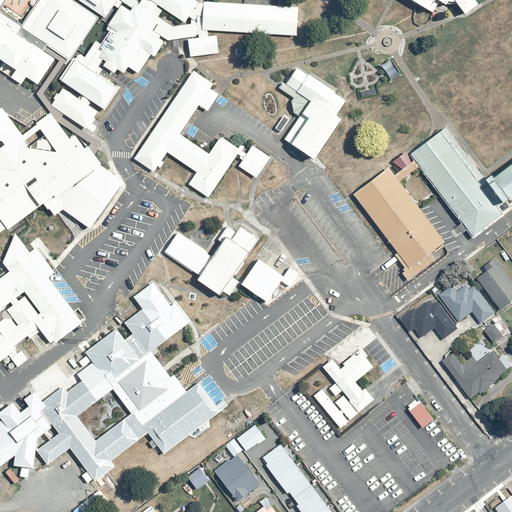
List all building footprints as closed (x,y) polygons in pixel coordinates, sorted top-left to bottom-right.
[(27,0),(13,23),(60,52),(87,9),(97,16),(106,0),(27,0)] [(91,37),(88,35),(76,51),(105,69),(109,64),(118,68),(121,62),(130,69),(141,51),(147,54),(159,34),(184,31),(183,19),(165,21),(151,14),(157,4),(150,0),(124,0),(116,13),(108,10),(91,37)] [(150,0),(157,4),(177,17),(187,15),(189,32),(177,35),(180,52),(210,48),(209,31),(197,30),(198,24),(287,31),(287,3),(238,0),(150,0)] [(407,0),(430,11),(440,0),(446,0),(458,11),(473,0),(407,0)] [(52,52),(0,18),(0,58),(34,79),(52,52)] [(112,83),(66,53),(51,76),(98,105),(112,83)] [(399,73),(392,62),(382,68),(389,79),(399,73)] [(206,149),(174,129),(193,98),(204,105),(214,89),(208,85),(212,79),(187,64),(134,149),(128,158),(151,172),(163,152),(191,168),(182,182),(206,197),(238,145),(216,132),(206,149)] [(281,141),(311,159),(347,101),(296,69),(284,88),(306,102),(281,141)] [(88,103),(52,81),(39,101),(75,124),(88,103)] [(3,109),(0,110),(0,234),(44,204),(49,210),(50,209),(56,216),(63,210),(90,229),(123,182),(94,159),(83,144),(70,128),(63,133),(52,113),(23,136),(3,109)] [(503,214),(438,128),(407,151),(472,238),(503,214)] [(265,152),(244,139),(230,161),(251,175),(265,152)] [(511,199),(511,161),(489,179),(508,203),(511,199)] [(444,244),(388,168),(347,197),(408,280),(435,260),(431,254),(444,244)] [(215,293),(252,236),(226,219),(206,250),(172,228),(157,248),(215,293)] [(82,325),(16,235),(3,263),(9,272),(0,278),(0,364),(8,358),(18,370),(29,360),(19,347),(41,332),(52,347),(58,343),(82,325)] [(278,270),(251,253),(234,281),(261,297),(278,270)] [(511,279),(496,257),(482,267),(485,272),(478,277),(502,311),(511,303),(511,279)] [(0,454),(3,452),(11,465),(28,454),(35,465),(64,446),(84,475),(105,461),(101,455),(140,429),(154,450),(214,410),(191,376),(174,387),(147,346),(182,323),(150,275),(126,290),(138,308),(77,348),(86,362),(69,373),(74,381),(61,390),(56,383),(37,395),(29,383),(0,401),(0,454)] [(475,285),(470,290),(466,285),(457,292),(452,286),(440,295),(460,322),(473,312),(482,324),(496,313),(475,285)] [(462,330),(435,296),(417,310),(413,305),(398,316),(413,336),(417,333),(425,344),(437,335),(446,347),(460,337),(457,333),(462,330)] [(511,329),(499,314),(493,319),(496,322),(485,332),(495,344),(511,329)] [(344,377),(360,396),(374,385),(359,368),(375,354),(360,336),(341,352),(334,344),(323,354),(337,371),(331,376),(337,383),(344,377)] [(511,364),(504,354),(499,358),(487,342),(471,353),(474,357),(463,364),(454,352),(443,360),(472,399),(509,371),(507,369),(511,365),(511,364)] [(435,419),(420,399),(409,407),(424,428),(435,419)] [(265,438),(256,424),(237,436),(246,450),(265,438)] [(340,511),(280,431),(261,445),(311,511),(340,511)] [(243,450),(233,437),(225,443),(234,456),(215,471),(238,501),(261,484),(239,453),(243,450)] [(209,480),(200,468),(188,476),(198,489),(209,480)] [(158,511),(152,503),(140,511),(158,511)]
